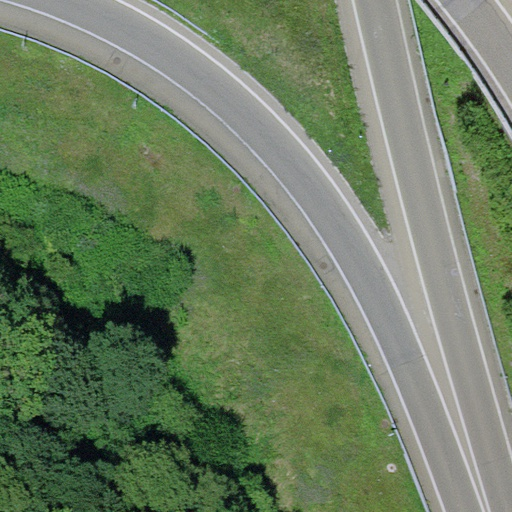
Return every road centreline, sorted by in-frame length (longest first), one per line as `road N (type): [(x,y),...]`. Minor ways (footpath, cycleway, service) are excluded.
road 1 (motorway): [(62,0),(178,61),(264,133),(301,176),(362,267),(479,511)]
road 2 (primary): [(380,0),(491,511)]
